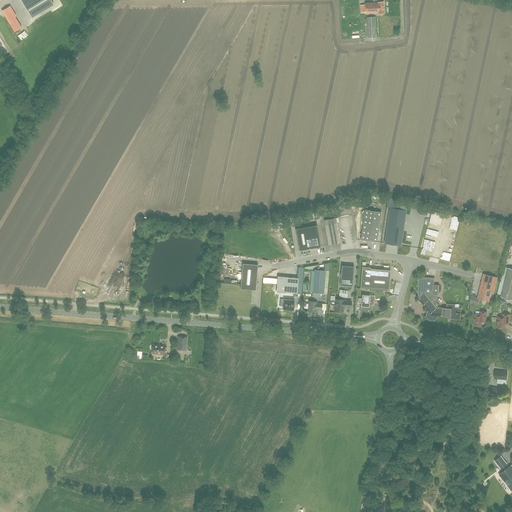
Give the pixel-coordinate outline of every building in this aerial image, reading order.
[(54,4),(50,0),(21,0),(32,18),(54,4)] [(384,13),(383,1),(378,2),(365,3),(365,14),(378,13),(384,13)] [(375,17),(366,17),(367,38),(376,37),(375,17)] [(401,245),(406,210),(390,207),(385,243),(401,245)] [(382,211),(366,209),(361,239),(377,242),(382,211)] [(340,243),(336,222),(335,217),(324,220),(328,245),(340,243)] [(321,246),(317,225),(295,229),(299,250),(321,246)] [(255,290),(258,264),(242,263),(240,288),(255,290)] [(352,286),(354,266),(341,265),(340,285),(352,286)] [(390,270),(370,269),(370,267),(362,267),(360,288),(388,290),(390,270)] [(511,268),(507,267),(502,290),(500,289),(500,291),(498,291),(497,294),(501,295),(500,295),(500,296),(504,298),(506,300),(510,299),(511,299),(511,268)] [(314,270),(312,292),(323,293),(325,271),(314,270)] [(484,274),(478,299),(490,302),(496,277),(484,274)] [(296,293),(297,281),(298,278),(277,276),(276,291),(296,293)] [(446,308),(443,308),(436,307),(432,302),(438,296),(439,285),(434,285),(435,278),(422,277),(422,279),(419,278),(418,294),(419,295),(417,296),(429,311),(428,312),(427,312),(427,313),(426,314),(426,315),(426,316),(427,317),(427,318),(428,319),(429,320),(430,321),(431,321),(432,321),(433,321),(434,320),(435,320),(436,319),(437,318),(437,317),(438,315),(450,317),(450,319),(460,320),(461,308),(455,307),(455,304),(447,304),(446,308)] [(371,310),(371,301),(368,301),(369,296),(362,295),(362,298),(358,298),(358,303),(361,303),(360,311),(368,312),(368,309),(371,310)] [(293,310),(293,303),(297,304),(298,297),(294,296),(293,300),(284,299),(283,309),(293,310)] [(335,299),(335,300),(330,300),(330,305),(335,305),(334,311),(342,312),(343,307),(350,308),(351,301),(343,300),(335,299)] [(321,303),(316,303),(316,302),(309,301),(308,311),(315,312),(316,309),(317,309),(321,310),(321,303)] [(485,322),(486,312),(479,311),(479,315),(474,314),(473,325),(481,326),(481,322),(485,322)] [(504,328),(505,324),(508,325),(509,314),(502,314),(502,317),(498,317),(497,327),(504,328)] [(177,336),(176,349),(186,350),(187,337),(177,336)] [(164,346),(152,345),(152,352),(157,353),(157,354),(161,354),(161,353),(164,354),(164,346)] [(494,378),(506,380),(507,372),(495,370),(494,378)] [(495,461),(501,468),(507,464),(501,456),(495,461)] [(511,466),(499,475),(503,480),(504,479),(508,485),(507,485),(511,490),(511,489),(511,466)]
